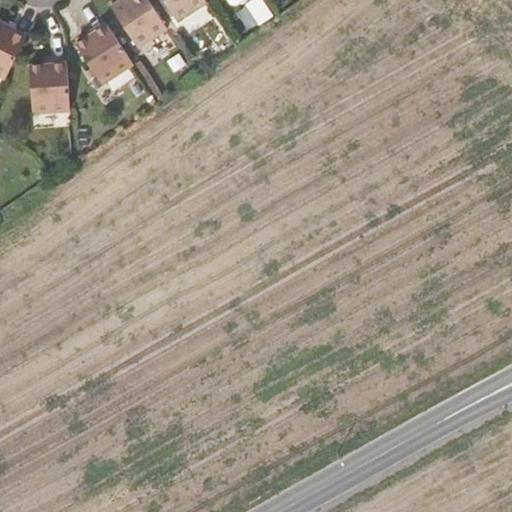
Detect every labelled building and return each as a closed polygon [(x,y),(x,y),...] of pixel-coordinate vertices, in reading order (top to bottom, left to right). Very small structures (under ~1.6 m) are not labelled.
[(138,48),(168,28),(149,0),(120,0),(111,6),(138,48)] [(164,0),(178,21),(208,2),(206,0),(164,0)] [(0,30),(23,43),(28,34),(0,20),(0,30)] [(103,84),(134,64),(106,21),(93,30),(95,32),(88,36),(76,44),(103,84)] [(0,75),(6,78),(23,43),(0,30),(0,75)] [(34,113),(71,111),(67,60),(56,61),(52,61),(52,63),(45,64),(30,65),(34,113)]
